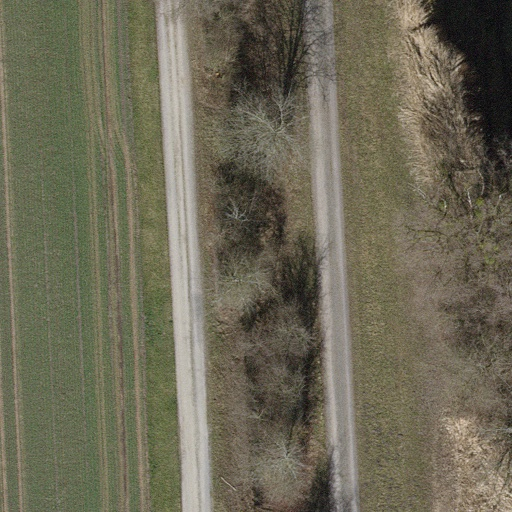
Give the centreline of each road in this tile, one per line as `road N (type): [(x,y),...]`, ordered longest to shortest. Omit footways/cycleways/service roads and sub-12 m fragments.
road 1 (track): [(346,511),(317,0)]
road 2 (track): [(196,511),(171,0)]
